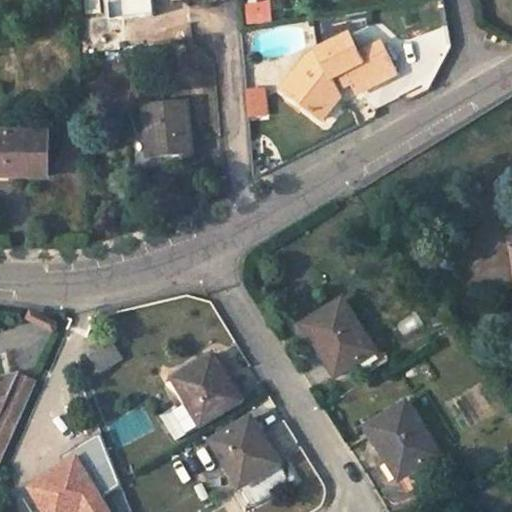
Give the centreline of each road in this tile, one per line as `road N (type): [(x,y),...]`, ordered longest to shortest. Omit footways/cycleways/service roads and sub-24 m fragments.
road 1 (unclassified): [(470,97),(204,245)]
road 2 (residential): [(204,245),(347,487)]
road 3 (unclassified): [(204,245),(81,282),(0,280)]
